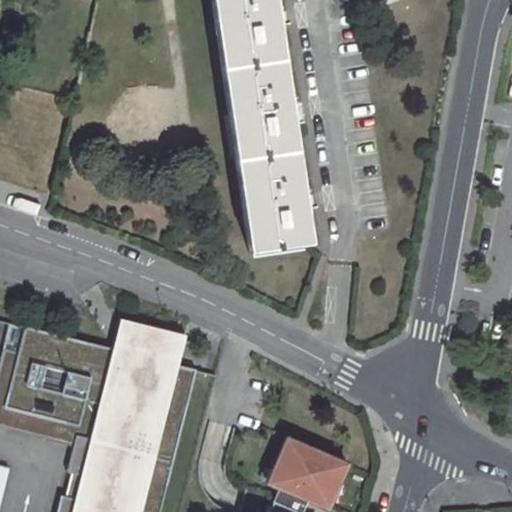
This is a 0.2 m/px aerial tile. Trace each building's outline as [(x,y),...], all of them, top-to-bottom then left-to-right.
[(274,0),(215,0),(253,251),(312,242),(274,0)] [(0,166),(0,179),(8,181),(10,169),(0,166)] [(117,351),(175,366),(182,336),(125,321),(117,351)] [(4,349),(0,363),(0,429),(60,445),(63,435),(75,438),(73,448),(66,474),(71,475),(65,498),(61,497),(56,511),(160,511),(196,371),(175,366),(117,351),(25,327),(19,353),(4,349)] [(63,435),(60,445),(73,448),(75,438),(63,435)] [(333,497),(347,465),(286,440),(273,472),(279,474),(274,488),(279,490),(273,502),(274,502),(270,511),(299,511),(305,501),(321,508),(326,494),(333,497)] [(0,466),(0,504),(9,469),(0,466)]
